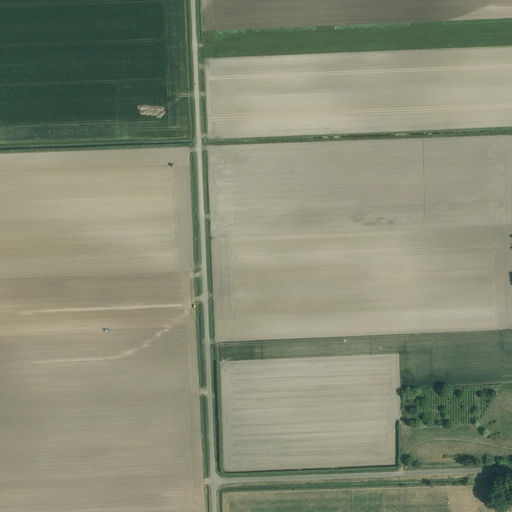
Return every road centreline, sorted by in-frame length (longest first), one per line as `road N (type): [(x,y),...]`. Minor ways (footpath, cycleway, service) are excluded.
road 1 (unclassified): [(214,481),(193,0)]
road 2 (unclassified): [(214,481),(511,469)]
